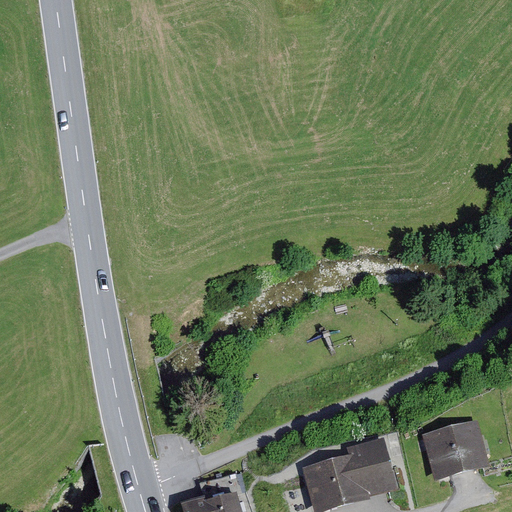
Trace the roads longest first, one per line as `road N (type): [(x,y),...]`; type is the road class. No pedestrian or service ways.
road 1 (secondary): [(57,0),(94,271),(146,511)]
road 2 (track): [(139,489),(394,388),(476,346),(511,315)]
